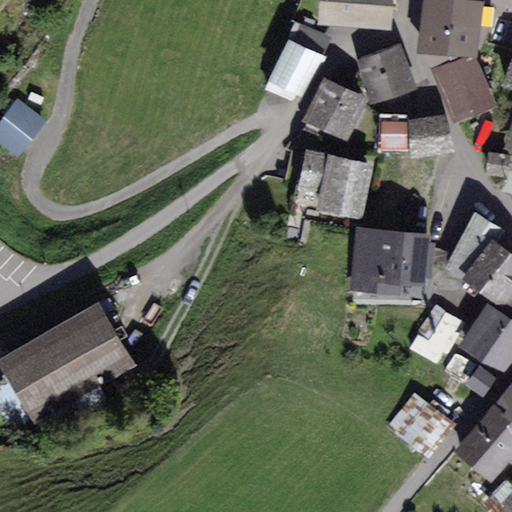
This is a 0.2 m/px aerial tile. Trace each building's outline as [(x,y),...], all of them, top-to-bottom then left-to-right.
[(383,0),(304,0),(303,28),(382,31),(383,0)] [(469,2),(459,0),(415,0),(412,47),(468,56),(469,2)] [(330,41),(287,25),(254,84),(294,101),(330,41)] [(396,47),(350,67),(366,106),(413,85),(396,47)] [(511,57),(500,54),(490,89),(511,96),(511,57)] [(463,58),(425,64),(454,121),(492,109),(463,58)] [(361,101),(322,83),(296,126),(340,144),(361,101)] [(45,123),(22,105),(0,131),(0,140),(19,156),(45,123)] [(436,116),(396,122),(406,165),(450,157),(436,116)] [(488,170),(507,172),(510,155),(491,152),(488,170)] [(324,203),(357,210),(367,164),(311,153),(305,183),(327,188),(324,203)] [(424,232),(346,229),(344,285),(422,288),(424,232)] [(511,303),(511,261),(476,240),(450,282),(505,315),(511,303)] [(431,308),(405,353),(437,370),(460,325),(431,308)] [(511,327),(478,308),(452,350),(501,379),(511,359),(511,327)] [(106,309),(8,362),(48,435),(146,382),(106,309)] [(484,391),(495,377),(480,367),(470,380),(484,391)] [(511,382),(485,414),(511,432),(511,382)] [(452,428),(408,395),(381,430),(426,463),(452,428)] [(511,443),(485,419),(451,457),(485,487),(511,464),(511,443)] [(511,511),(511,496),(499,485),(474,509),(477,511),(511,511)]
